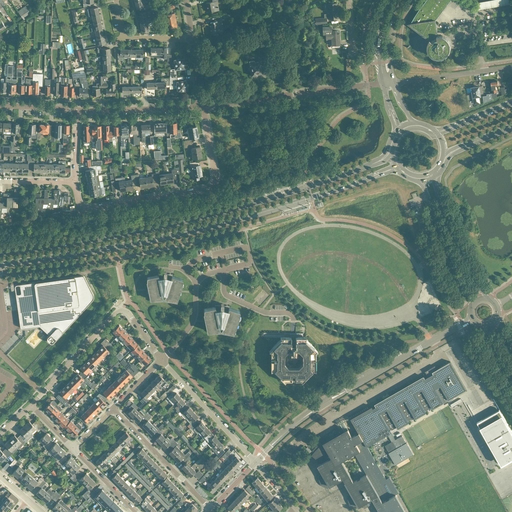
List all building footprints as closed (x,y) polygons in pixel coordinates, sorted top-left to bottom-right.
[(146,9),(143,0),(142,0),(135,2),(136,9),(142,8),(142,10),(146,9)] [(217,1),(222,0),(212,0),(213,2),(206,3),(206,7),(207,7),(208,12),(219,10),(217,1)] [(442,35),(443,33),(442,33),(440,32),(439,32),(438,32),(437,32),(435,20),(450,0),(426,0),(420,9),(418,12),(416,15),(414,18),(412,21),(410,24),(410,25),(429,40),(429,41),(428,42),(428,43),(428,44),(427,45),(427,46),(427,47),(427,48),(428,49),(428,50),(428,51),(429,52),(429,53),(430,54),(431,55),(432,55),(433,56),(433,57),(434,57),(435,57),(436,58),(438,58),(439,58),(440,58),(441,58),(442,58),(443,57),(444,57),(445,56),(446,56),(446,55),(447,54),(448,54),(449,53),(449,52),(450,51),(450,50),(450,49),(450,48),(450,47),(450,46),(449,44),(450,44),(450,43),(449,42),(449,41),(448,40),(448,39),(447,38),(446,38),(445,37),(444,36),(443,36),(442,35)] [(479,10),(511,5),(511,0),(502,0),(478,4),(479,10)] [(9,24),(11,26),(14,24),(0,3),(0,10),(3,14),(4,14),(5,15),(11,23),(9,24)] [(328,19),(338,18),(338,12),(337,12),(337,9),(337,8),(338,8),(338,4),(337,4),(337,3),(327,4),(328,10),(327,10),(327,13),(328,13),(328,19)] [(18,12),(24,20),(32,14),(26,6),(18,12)] [(90,8),(92,16),(99,14),(98,7),(90,8)] [(140,16),(139,16),(140,23),(147,22),(151,22),(151,18),(147,19),(146,15),(148,15),(147,12),(139,13),(140,16)] [(177,27),(175,13),(167,15),(169,28),(177,27)] [(101,22),(99,14),(92,16),(93,23),(101,22)] [(211,30),(218,29),(217,27),(222,26),(222,20),(216,20),(216,21),(211,22),(211,26),(210,26),(211,30)] [(102,29),(101,22),(93,23),(91,24),(92,31),(95,31),(102,29)] [(149,30),(147,22),(140,23),(141,31),(149,30)] [(323,34),(325,34),(326,39),(331,38),(332,46),(340,46),(339,31),(332,31),(332,25),(322,26),(323,34)] [(104,36),(102,29),(95,31),(97,38),(104,36)] [(105,44),(104,36),(97,38),(98,45),(105,44)] [(110,56),(109,48),(98,49),(98,52),(102,52),(103,56),(110,56)] [(157,58),(157,48),(147,48),(147,55),(151,55),(157,55),(157,58)] [(166,48),(157,48),(157,58),(166,58),(166,55),(166,48)] [(128,49),(123,49),(120,49),(120,51),(117,51),(118,60),(124,60),(124,58),(125,58),(125,59),(127,59),(128,58),(128,49)] [(266,62),(266,56),(258,58),(258,62),(255,62),(254,60),(249,61),(250,70),(251,70),(251,75),(257,75),(256,74),(262,73),(261,66),(263,66),(263,62),(266,62)] [(174,60),(175,63),(175,69),(170,69),(170,75),(170,78),(177,77),(176,71),(179,70),(178,69),(184,68),(183,59),(181,59),(181,58),(177,58),(177,60),(174,60)] [(13,76),(13,66),(13,61),(8,61),(8,66),(8,67),(7,92),(16,93),(16,84),(10,84),(10,76),(13,76)] [(24,93),(25,77),(25,75),(22,75),(22,68),(17,68),(17,77),(22,77),(21,85),(18,84),(18,93),(24,93)] [(83,83),(84,88),(79,88),(79,96),(87,97),(87,90),(88,90),(84,70),(80,71),(71,73),(73,79),(79,77),(81,83),(83,83)] [(102,82),(102,76),(97,76),(97,78),(99,78),(99,83),(96,83),(97,86),(92,86),(93,96),(94,96),(96,96),(100,96),(99,88),(103,87),(102,82)] [(186,81),(183,81),(177,82),(177,77),(170,78),(169,85),(174,85),(175,89),(178,89),(178,91),(187,90),(187,87),(188,87),(187,83),(186,84),(186,81)] [(68,96),(69,79),(69,78),(65,78),(64,86),(61,86),(60,95),(68,96)] [(169,85),(170,78),(161,78),(161,82),(156,82),(156,88),(166,88),(166,85),(169,85)] [(110,89),(106,89),(106,95),(116,95),(115,89),(115,83),(110,83),(110,89)] [(474,104),(479,103),(478,93),(480,93),(479,87),(476,87),(475,86),(474,86),(473,87),(473,88),(472,88),(474,104)] [(483,97),(484,102),(492,99),(491,94),(487,94),(487,96),(483,97)] [(3,123),(2,138),(5,138),(5,135),(10,135),(11,123),(10,123),(7,122),(7,123),(3,123)] [(177,130),(176,123),(173,123),(173,122),(170,122),(170,123),(169,123),(170,133),(175,133),(175,135),(175,138),(178,138),(182,137),(181,130),(177,130)] [(158,123),(154,124),(154,133),(167,133),(166,123),(162,123),(161,123),(159,123),(158,123)] [(29,124),(28,132),(27,132),(27,144),(30,144),(31,134),(35,134),(35,125),(35,124),(34,124),(32,124),(29,124)] [(45,125),(39,124),(39,132),(37,132),(37,138),(40,139),(40,135),(43,135),(43,132),(48,132),(49,126),(49,124),(48,124),(46,124),(45,124),(45,125)] [(61,137),(62,125),(61,125),(61,124),(56,124),(56,125),(54,125),(54,126),(54,128),(52,128),(51,128),(51,127),(51,126),(52,126),(51,126),(51,134),(51,140),(54,141),(54,137),(61,137)] [(141,125),(142,140),(142,142),(145,142),(145,132),(150,132),(150,124),(141,125)] [(103,125),(103,126),(103,139),(109,139),(109,141),(112,141),(112,131),(109,131),(109,125),(108,125),(106,125),(105,125),(105,126),(104,126),(104,125),(103,125)] [(136,125),(133,126),(133,125),(129,125),(129,134),(133,134),(134,145),(140,144),(140,137),(137,137),(137,133),(136,125)] [(101,126),(99,126),(94,126),(94,128),(92,128),(92,129),(92,133),(92,134),(94,134),(94,136),(93,136),(92,136),(93,141),(96,141),(96,149),(102,149),(101,126)] [(190,138),(198,137),(196,127),(188,128),(190,138)] [(191,148),(193,158),(202,157),(200,147),(191,148)] [(160,151),(154,151),(155,160),(162,160),(162,156),(160,156),(160,151)] [(31,161),(28,160),(28,163),(22,163),(22,171),(24,172),(27,172),(28,172),(28,169),(31,169),(31,161)] [(41,164),(34,163),(34,161),(31,161),(31,169),(34,169),(34,172),(37,172),(40,172),(41,164)] [(194,180),(198,179),(199,179),(198,176),(202,175),(200,165),(192,166),(193,177),(194,177),(194,180)] [(96,166),(89,167),(90,170),(86,170),(86,171),(86,170),(86,173),(87,177),(90,176),(98,175),(97,175),(97,170),(100,169),(100,166),(96,166)] [(172,173),(165,174),(167,183),(174,182),(173,178),(177,178),(177,175),(179,174),(178,167),(175,168),(176,169),(171,170),(172,173)] [(167,183),(165,174),(159,175),(159,171),(155,171),(156,173),(157,181),(160,180),(161,184),(165,184),(165,183),(167,183)] [(153,182),(157,181),(156,173),(151,174),(152,176),(145,177),(147,187),(154,186),(153,182)] [(147,187),(145,177),(139,178),(139,174),(135,175),(137,184),(140,184),(140,188),(145,187),(147,186),(147,187)] [(98,175),(90,176),(87,177),(88,179),(87,179),(88,183),(91,183),(99,181),(98,175)] [(135,175),(131,175),(132,180),(125,181),(127,190),(133,189),(133,185),(137,184),(135,175)] [(125,181),(123,181),(122,178),(118,179),(118,180),(115,180),(117,188),(120,187),(120,191),(125,190),(126,190),(127,190),(125,181)] [(99,181),(91,183),(88,183),(89,185),(88,185),(89,190),(98,188),(101,188),(100,188),(99,181)] [(101,188),(98,188),(89,190),(90,192),(89,192),(90,196),(102,194),(101,188)] [(36,198),(35,214),(42,214),(43,208),(48,208),(48,204),(48,199),(48,190),(45,190),(44,197),(45,197),(45,199),(40,198),(36,198)] [(48,208),(47,216),(58,216),(58,214),(58,212),(55,212),(54,213),(52,213),(53,207),(58,207),(58,204),(58,190),(55,190),(54,199),(48,199),(48,204),(48,208)] [(58,204),(58,207),(58,212),(58,214),(71,214),(71,211),(70,211),(62,211),(63,201),(68,201),(68,193),(67,193),(64,193),(64,194),(65,194),(65,195),(61,195),(61,190),(58,190),(58,204)] [(170,280),(166,293),(165,298),(176,301),(176,298),(177,297),(177,298),(178,298),(178,291),(180,290),(180,291),(181,284),(182,283),(182,284),(183,279),(172,276),(171,278),(168,277),(168,274),(158,273),(158,275),(147,277),(147,282),(147,281),(149,282),(148,289),(149,289),(149,288),(150,289),(150,296),(152,296),(152,300),(163,298),(159,280),(163,279),(163,282),(166,282),(166,279),(170,280)] [(17,305),(20,325),(20,327),(21,328),(22,328),(23,328),(31,327),(30,325),(40,324),(50,334),(49,335),(48,337),(47,338),(47,339),(47,340),(48,341),(49,342),(50,343),(52,343),(53,343),(54,342),(92,301),(93,299),(94,298),(94,296),(93,294),(85,277),(84,276),(83,276),(81,276),(22,284),(21,285),(20,286),(20,287),(22,297),(19,297),(20,302),(23,301),(23,304),(17,305)] [(227,312),(223,325),(222,329),(232,333),(233,329),(234,329),(235,329),(235,322),(237,322),(237,315),(239,315),(240,311),(229,308),(228,309),(225,308),(225,306),(225,305),(221,305),(215,305),(215,307),(204,309),(204,313),(206,313),(205,320),(206,320),(207,321),(207,328),(207,327),(209,328),(208,332),(220,329),(216,311),(220,310),(220,314),(223,314),(223,311),(227,312)] [(113,331),(117,336),(123,330),(124,330),(123,329),(123,330),(122,329),(122,328),(119,325),(113,331)] [(126,332),(124,330),(123,330),(117,336),(120,338),(118,341),(120,342),(122,340),(128,334),(127,334),(126,333),(127,332),(126,332)] [(315,349),(305,338),(303,337),(302,337),(301,337),(295,337),(293,337),(291,337),(291,333),(285,333),(285,335),(283,335),(283,337),(282,337),(271,349),(271,368),(283,380),(291,380),(295,380),(303,380),(315,368),(315,349)] [(127,345),(133,339),(132,339),(133,339),(132,338),(132,339),(131,337),(128,334),(122,340),(127,345)] [(103,341),(107,345),(109,347),(111,345),(105,339),(103,341)] [(135,341),(133,339),(127,345),(131,349),(137,343),(136,343),(135,342),(136,341),(135,341)] [(99,350),(104,355),(107,358),(112,354),(107,349),(105,347),(107,345),(103,341),(101,343),(103,345),(100,348),(99,350)] [(136,356),(141,350),(142,349),(139,347),(139,346),(138,347),(137,345),(138,345),(137,345),(131,351),(136,356)] [(104,355),(99,350),(98,349),(98,350),(96,352),(95,352),(96,353),(94,354),(100,360),(103,363),(104,361),(102,358),(104,355)] [(143,351),(141,350),(136,356),(140,360),(146,354),(143,351),(144,351),(143,351)] [(119,352),(117,354),(116,356),(120,360),(122,358),(124,356),(119,352)] [(100,360),(94,354),(91,357),(90,359),(95,364),(100,360)] [(147,356),(146,354),(140,360),(145,365),(151,358),(148,356),(148,355),(147,356)] [(97,366),(95,364),(90,359),(89,358),(89,359),(87,361),(86,361),(87,362),(85,363),(91,369),(93,371),(97,366)] [(405,511),(397,496),(399,495),(396,489),(393,491),(388,483),(387,483),(385,480),(386,479),(383,474),(381,475),(377,468),(379,467),(367,446),(388,435),(392,441),(385,445),(389,452),(389,453),(395,465),(413,454),(407,442),(406,443),(402,435),(395,439),(391,432),(390,431),(397,427),(398,429),(409,423),(408,421),(414,417),(415,419),(426,412),(425,411),(432,407),(433,409),(448,400),(466,390),(450,362),(436,370),(435,368),(434,367),(435,366),(430,369),(428,370),(428,372),(426,373),(427,375),(428,376),(425,378),(424,376),(375,405),(376,406),(373,408),(372,406),(368,408),(366,409),(365,410),(364,410),(363,411),(361,412),(359,413),(358,414),(357,414),(356,415),(354,416),(352,417),(351,418),(350,418),(357,430),(359,432),(352,436),(349,431),(350,430),(349,430),(348,431),(347,430),(345,431),(344,432),(342,432),(341,433),(338,434),(336,435),(332,437),(328,440),(325,442),(322,444),(322,445),(323,443),(329,454),(325,457),(318,445),(312,450),(314,452),(311,456),(312,455),(318,461),(319,460),(321,463),(318,465),(319,465),(321,468),(319,469),(322,471),(320,473),(320,474),(319,475),(319,476),(319,477),(319,478),(319,479),(319,480),(319,481),(320,482),(320,483),(321,484),(322,484),(322,485),(323,486),(324,486),(325,487),(326,487),(327,487),(328,487),(329,487),(330,487),(331,487),(331,486),(344,478),(349,488),(348,489),(350,491),(349,493),(348,494),(348,495),(348,496),(348,497),(348,498),(348,499),(348,500),(348,501),(349,502),(349,503),(350,504),(351,505),(352,506),(353,506),(354,507),(355,507),(356,507),(357,507),(358,507),(359,507),(360,507),(360,506),(362,505),(364,508),(370,505),(368,502),(372,499),(376,506),(379,504),(383,511),(405,511)] [(91,369),(85,363),(82,366),(81,368),(80,367),(83,371),(81,373),(86,377),(88,375),(86,373),(91,369)] [(133,364),(131,366),(137,372),(139,370),(133,364)] [(129,368),(134,374),(135,374),(137,372),(131,366),(129,368)] [(135,374),(134,374),(129,368),(127,370),(132,376),(133,376),(135,374)] [(132,376),(127,370),(126,370),(121,374),(127,380),(130,377),(130,378),(131,377),(130,377),(131,375),(132,376)] [(88,380),(86,377),(81,373),(79,375),(78,373),(78,374),(75,376),(75,377),(74,378),(73,378),(79,384),(82,386),(88,380)] [(128,380),(127,380),(121,374),(117,379),(122,384),(123,385),(123,384),(126,382),(126,381),(127,380),(128,380)] [(159,375),(155,379),(162,387),(167,382),(159,375)] [(79,384),(73,378),(71,381),(70,381),(71,381),(69,383),(75,388),(79,384)] [(121,386),(122,384),(117,379),(112,383),(119,389),(118,389),(121,386),(122,386),(121,386)] [(162,387),(155,379),(150,384),(155,389),(157,387),(160,389),(162,387)] [(75,388),(69,383),(69,382),(69,383),(66,385),(66,386),(65,387),(70,393),(75,388)] [(118,389),(119,389),(112,383),(108,388),(114,393),(113,393),(114,394),(114,393),(117,391),(117,390),(118,389)] [(153,391),(155,389),(150,384),(146,388),(151,393),(152,395),(155,392),(153,391)] [(58,394),(65,400),(67,398),(66,397),(70,393),(65,387),(64,387),(62,390),(61,390),(62,390),(60,392),(60,391),(60,392),(58,394)] [(112,395),(113,393),(114,393),(108,388),(103,392),(102,390),(99,392),(100,393),(107,400),(109,398),(110,398),(109,398),(112,395),(113,395),(112,395)] [(151,393),(146,388),(141,393),(145,396),(143,398),(147,403),(149,401),(146,398),(151,393)] [(104,402),(107,400),(100,393),(95,397),(97,399),(95,402),(101,408),(104,405),(104,404),(105,403),(106,403),(104,402)] [(171,398),(175,402),(180,397),(176,393),(173,395),(171,393),(167,397),(169,400),(171,398)] [(65,400),(58,394),(56,396),(62,403),(65,400)] [(185,402),(180,397),(175,402),(178,405),(175,407),(177,410),(176,411),(178,413),(180,411),(184,407),(182,405),(185,402)] [(141,409),(145,405),(147,403),(143,398),(140,401),(142,403),(139,406),(141,409)] [(49,413),(55,407),(58,404),(54,401),(52,401),(51,402),(50,402),(44,408),(45,408),(47,411),(48,411),(49,412),(49,413)] [(101,408),(95,402),(90,406),(97,412),(96,412),(99,409),(100,409),(99,409),(100,407),(101,408)] [(128,412),(133,417),(138,412),(134,407),(133,407),(131,405),(128,408),(130,410),(128,412)] [(96,412),(97,412),(90,406),(86,411),(92,416),(95,414),(95,413),(96,412)] [(53,417),(54,417),(60,411),(55,407),(49,413),(52,415),(52,416),(52,415),(54,417),(53,417)] [(186,409),(184,407),(180,411),(186,418),(188,416),(193,412),(189,407),(186,409)] [(143,421),(149,414),(147,412),(144,415),(140,410),(138,412),(133,417),(137,421),(140,419),(143,421)] [(511,431),(500,410),(478,423),(502,465),(511,459),(511,431)] [(58,421),(64,416),(60,411),(54,417),(56,420),(57,420),(58,421)] [(92,417),(92,416),(86,411),(81,415),(83,417),(87,421),(88,421),(90,418),(91,418),(90,418),(91,416),(92,417)] [(195,419),(198,416),(193,412),(188,416),(186,418),(190,423),(189,424),(191,427),(197,421),(195,419)] [(152,425),(150,422),(152,420),(150,418),(151,416),(149,414),(143,421),(145,423),(143,425),(147,430),(152,425)] [(69,420),(64,416),(58,421),(58,422),(61,424),(61,425),(61,424),(63,426),(62,426),(69,420)] [(69,431),(75,425),(72,422),(74,420),(73,418),(64,426),(65,426),(66,427),(66,428),(69,431)] [(29,421),(24,426),(31,433),(36,428),(37,430),(39,432),(41,430),(45,433),(47,431),(42,426),(43,425),(38,419),(32,424),(29,421)] [(199,423),(197,421),(191,427),(189,428),(193,433),(198,428),(200,431),(206,426),(201,421),(199,423)] [(73,435),(80,429),(81,428),(81,426),(78,422),(75,425),(69,431),(69,430),(71,432),(70,432),(71,433),(71,432),(73,435)] [(156,435),(162,428),(161,427),(159,429),(154,423),(152,425),(147,430),(152,434),(154,432),(156,435)] [(31,433),(24,426),(20,430),(22,433),(20,435),(25,441),(28,439),(26,437),(29,435),(31,437),(33,435),(31,433)] [(210,431),(206,426),(200,431),(198,433),(203,437),(202,438),(204,440),(210,435),(208,433),(210,431)] [(160,443),(166,438),(161,434),(164,431),(162,428),(156,435),(158,437),(156,439),(160,443)] [(126,432),(122,436),(127,442),(131,437),(126,432)] [(43,445),(46,448),(51,443),(48,440),(51,437),(46,433),(40,439),(44,444),(43,445)] [(211,448),(219,440),(214,435),(214,436),(212,433),(210,435),(204,440),(202,443),(204,445),(205,445),(207,444),(206,444),(207,443),(207,444),(211,448)] [(25,441),(20,435),(17,438),(14,435),(12,437),(12,436),(10,438),(10,439),(10,440),(18,448),(18,449),(25,442),(26,442),(25,441)] [(128,443),(127,442),(122,436),(117,440),(122,446),(124,447),(128,443)] [(169,448),(176,441),(172,437),(169,439),(167,437),(166,438),(160,443),(165,448),(167,446),(169,448)] [(18,448),(10,440),(9,440),(10,440),(8,441),(5,444),(8,447),(5,449),(10,454),(13,452),(13,453),(18,448)] [(122,446),(117,440),(113,445),(118,450),(122,446)] [(223,445),(219,440),(211,448),(215,452),(217,449),(220,452),(216,456),(218,458),(225,451),(221,447),(223,445)] [(174,457),(179,452),(176,449),(178,448),(176,446),(178,444),(176,441),(169,448),(171,450),(169,452),(174,457)] [(53,445),(51,443),(46,448),(44,450),(46,452),(48,451),(50,449),(54,454),(60,447),(59,446),(56,443),(53,445)] [(114,454),(118,450),(113,445),(109,449),(114,454)] [(61,447),(60,447),(54,454),(53,456),(57,460),(56,461),(59,464),(65,458),(63,455),(65,452),(61,447)] [(146,453),(142,448),(137,453),(136,454),(138,456),(136,457),(139,459),(141,457),(146,453)] [(10,454),(5,449),(2,452),(0,449),(0,459),(1,460),(6,456),(7,457),(10,454)] [(116,456),(114,454),(109,449),(104,453),(110,458),(111,460),(116,456)] [(182,462),(189,456),(191,454),(188,451),(184,455),(182,453),(181,454),(179,452),(174,457),(178,462),(180,460),(182,462)] [(110,458),(104,453),(100,457),(105,463),(106,464),(108,462),(107,461),(110,458)] [(150,457),(146,453),(141,457),(145,462),(150,457)] [(235,455),(233,458),(234,459),(232,461),(237,466),(242,462),(235,455)] [(187,462),(189,460),(191,458),(189,456),(182,462),(184,464),(181,467),(186,472),(191,467),(187,462)] [(68,460),(65,458),(59,464),(61,466),(66,471),(75,462),(73,460),(74,460),(70,457),(68,460)] [(101,467),(105,463),(100,457),(96,462),(101,467)] [(148,468),(154,461),(150,457),(145,462),(144,463),(148,468)] [(20,474),(24,470),(19,465),(22,462),(19,459),(17,461),(12,467),(15,470),(13,473),(18,477),(20,474)] [(35,459),(32,464),(38,467),(41,462),(35,459)] [(158,466),(154,461),(148,468),(150,470),(151,468),(153,470),(158,466)] [(233,470),(237,466),(232,461),(228,465),(233,470)] [(75,462),(66,471),(68,473),(69,472),(72,475),(70,477),(72,479),(77,474),(80,472),(77,469),(80,466),(75,462)] [(229,475),(233,470),(228,465),(224,470),(229,475)] [(158,475),(163,470),(158,466),(153,470),(158,475)] [(27,484),(33,477),(36,474),(28,467),(26,469),(25,468),(24,470),(20,474),(24,477),(21,480),(26,485),(27,484)] [(190,476),(196,471),(191,467),(186,472),(190,476)] [(167,474),(163,470),(158,475),(162,479),(167,474)] [(194,475),(198,479),(203,474),(201,472),(200,472),(199,470),(194,475)] [(225,479),(229,475),(224,470),(220,474),(225,479)] [(86,473),(81,478),(79,480),(81,482),(82,481),(85,484),(91,477),(86,473)] [(116,482),(121,477),(117,473),(112,478),(116,482)] [(221,484),(225,479),(220,474),(218,473),(216,475),(217,476),(215,479),(221,484)] [(36,488),(44,479),(42,477),(41,478),(40,477),(38,479),(39,480),(37,481),(33,477),(27,484),(28,486),(31,489),(34,486),(36,488)] [(95,482),(91,477),(85,484),(87,487),(88,489),(82,495),(86,499),(94,491),(92,489),(94,487),(92,486),(95,482)] [(120,486),(125,481),(121,477),(116,482),(120,486)] [(166,486),(171,481),(167,477),(162,482),(166,486)] [(217,488),(221,484),(215,479),(213,477),(211,479),(213,481),(211,483),(217,488)] [(251,482),(255,487),(261,482),(257,477),(251,482)] [(41,498),(46,491),(44,489),(47,485),(45,483),(46,482),(45,482),(46,481),(44,479),(36,488),(38,486),(40,488),(36,493),(41,498)] [(124,490),(129,486),(125,481),(120,486),(124,490)] [(175,485),(171,481),(166,486),(170,490),(175,485)] [(265,487),(261,482),(255,487),(259,491),(265,487)] [(212,493),(217,488),(211,483),(207,487),(212,493)] [(128,495),(133,490),(135,488),(131,484),(129,486),(124,490),(128,495)] [(174,495),(179,490),(175,485),(170,490),(174,495)] [(263,496),(269,491),(265,487),(259,491),(263,496)] [(102,489),(93,498),(98,502),(99,500),(106,493),(102,489)] [(133,499),(138,494),(141,491),(139,489),(136,492),(133,490),(128,495),(133,499)] [(57,494),(52,490),(49,494),(46,491),(41,498),(46,502),(51,497),(53,499),(57,494)] [(183,494),(179,490),(174,495),(173,496),(177,500),(178,499),(179,499),(183,494)] [(250,495),(244,490),(240,494),(245,499),(250,495)] [(267,501),(273,496),(269,491),(263,496),(267,501)] [(106,493),(99,500),(103,504),(110,497),(106,493)] [(142,498),(138,494),(133,499),(137,503),(142,498)] [(240,494),(236,498),(241,504),(243,501),(245,503),(247,501),(245,499),(240,494)] [(5,495),(4,498),(2,500),(4,502),(9,506),(13,501),(5,495)] [(144,507),(149,502),(151,500),(147,496),(140,503),(140,504),(141,506),(142,505),(144,507)] [(110,497),(103,504),(106,508),(107,508),(114,501),(113,501),(110,497)] [(278,502),(274,498),(275,498),(274,497),(268,503),(272,508),(278,502)] [(241,504),(236,498),(232,503),(237,508),(241,504)] [(57,511),(63,506),(65,505),(65,504),(60,499),(53,508),(57,511)] [(106,508),(105,509),(107,511),(110,511),(118,505),(114,501),(107,508),(106,508)] [(0,506),(6,511),(9,506),(4,502),(0,506)] [(148,511),(153,507),(149,502),(144,507),(148,511)] [(186,502),(184,505),(188,508),(192,511),(193,511),(197,508),(195,506),(192,503),(190,505),(186,502)] [(278,502),(272,508),(275,511),(276,511),(282,507),(278,502)] [(233,511),(237,508),(232,503),(227,507),(232,511),(233,511)]
